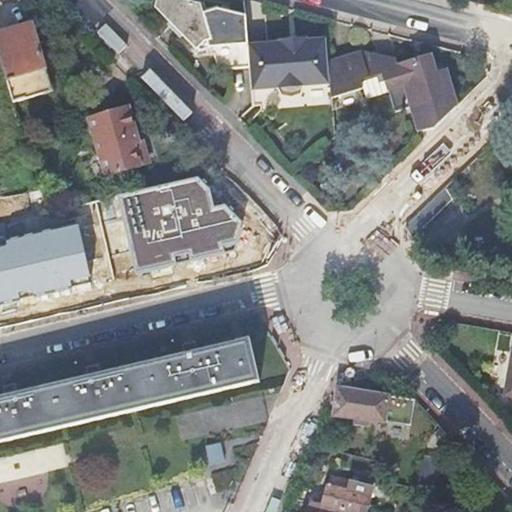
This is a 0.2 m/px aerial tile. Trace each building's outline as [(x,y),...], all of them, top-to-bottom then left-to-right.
[(225,71),(208,14),(197,17),(195,8),(158,0),(155,0),(153,9),(197,54),(206,51),(212,73),(225,71)] [(213,13),(208,14),(225,71),(246,68),(244,47),(241,19),(213,13)] [(0,35),(0,73),(9,105),(48,94),(30,27),(0,35)] [(244,47),(246,68),(247,91),(273,89),(277,97),(287,98),(297,95),(300,87),(326,85),(324,64),(322,41),(302,42),(302,40),(275,41),(276,44),(244,47)] [(324,64),(326,85),(327,95),(360,87),(363,98),(386,93),(392,115),(413,108),(421,133),(431,131),(453,109),(442,73),(432,76),(427,60),(396,70),(393,63),(392,63),(357,54),(324,64)] [(130,149),(140,146),(141,146),(140,144),(135,145),(125,108),(85,119),(102,179),(137,170),(137,169),(135,169),(130,149)] [(146,168),(140,146),(130,149),(135,169),(137,169),(137,170),(137,171),(146,168)] [(190,181),(138,193),(146,229),(187,220),(183,201),(194,199),(190,181)] [(450,200),(440,190),(402,227),(409,242),(411,241),(410,240),(450,200)] [(95,258),(53,267),(50,267),(61,312),(106,302),(95,258)] [(247,340),(0,397),(0,443),(257,384),(247,340)] [(511,355),(510,356),(503,397),(511,398),(511,355)] [(412,401),(336,389),(331,418),(352,421),(351,427),(364,429),(365,423),(408,430),(410,415),(412,402),(412,401)] [(412,402),(410,415),(430,435),(437,427),(412,402)] [(432,493),(439,464),(423,459),(415,489),(432,493)] [(310,504),(306,511),(364,511),(371,490),(328,480),(321,507),(310,504)]
